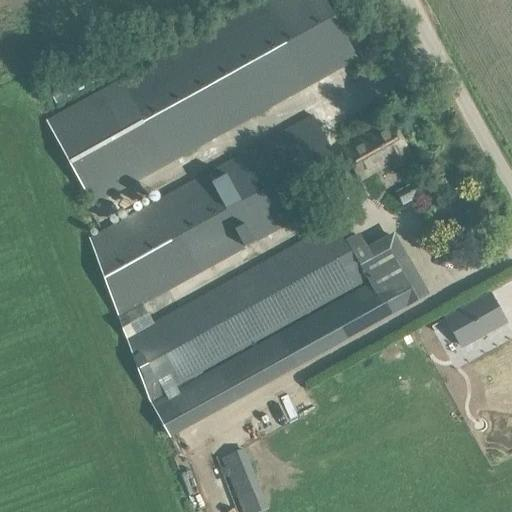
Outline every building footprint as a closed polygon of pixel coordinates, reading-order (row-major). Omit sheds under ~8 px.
[(324,0),(266,0),(265,1),(311,84),(357,59),(324,0)] [(265,1),(47,122),(93,205),(311,84),(265,1)] [(372,24),(384,21),(380,7),(368,10),(372,24)] [(313,115),(90,239),(119,318),(324,205),(309,178),(338,162),(313,115)] [(344,148),(362,180),(388,166),(391,171),(412,160),(392,122),(344,148)] [(403,205),(430,191),(423,177),(396,191),(403,205)] [(467,202),(455,200),(453,217),(466,219),(467,202)] [(472,209),(481,227),(498,218),(489,201),(472,209)] [(151,403),(170,438),(426,297),(394,237),(367,251),(360,238),(348,245),(336,223),(127,338),(151,403)] [(489,299),(445,322),(460,351),(504,327),(489,299)]
